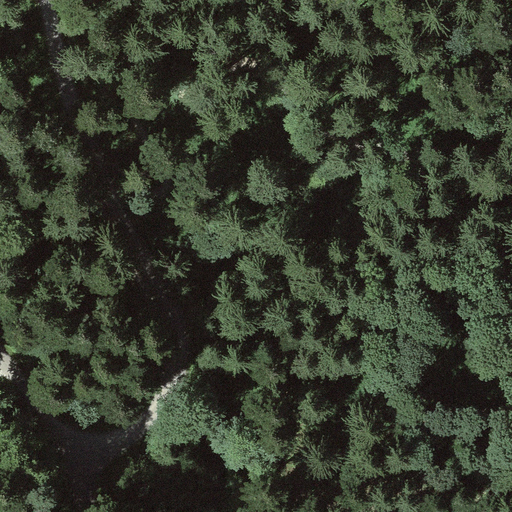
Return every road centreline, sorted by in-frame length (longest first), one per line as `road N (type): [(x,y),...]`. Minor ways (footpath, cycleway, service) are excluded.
road 1 (track): [(77,454),(131,429),(157,402),(176,361),(174,313),(62,90),(46,0)]
road 2 (track): [(0,360),(77,454),(86,511)]
